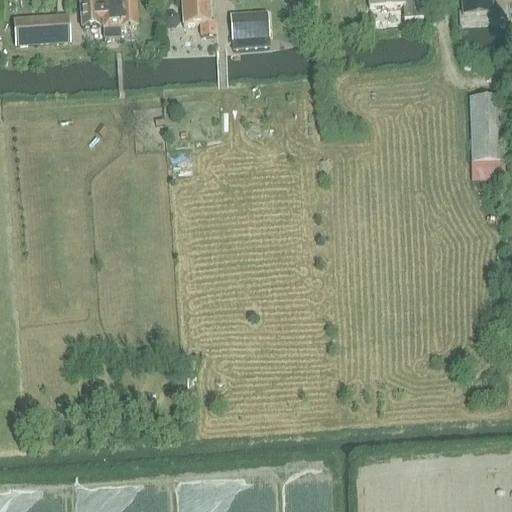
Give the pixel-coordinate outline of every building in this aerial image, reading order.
[(103,32),(137,30),(135,0),(101,0),(102,3),(80,4),(81,30),(103,29),(103,32)] [(215,37),(214,26),(210,26),(208,0),(181,0),(183,28),(200,27),(201,38),(215,37)] [(403,22),(423,20),(422,0),(368,0),(369,11),(403,9),(403,22)] [(492,14),(490,0),(461,0),(462,16),(492,14)] [(266,15),(230,18),(233,54),(269,51),(266,15)] [(59,20),(13,23),(15,48),(60,45),(59,20)] [(471,164),(504,163),(502,98),(469,99),(471,164)] [(200,144),(224,143),(224,126),(200,127),(200,144)]
